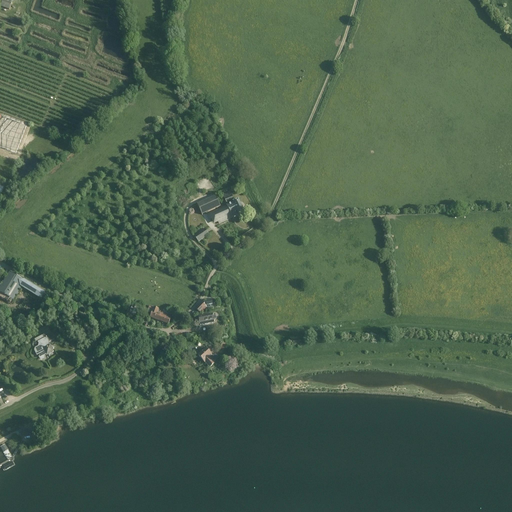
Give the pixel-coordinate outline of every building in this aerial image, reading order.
[(12,0),(2,0),(0,6),(9,10),(13,0),(12,0)] [(29,128),(9,120),(0,144),(0,145),(20,153),(29,128)] [(77,142),(88,132),(85,129),(74,139),(77,142)] [(230,192),(223,195),(226,204),(234,201),(230,192)] [(202,215),(221,207),(215,197),(197,205),(202,215)] [(227,206),(213,212),(216,218),(219,224),(232,218),(244,213),(238,201),(227,206)] [(209,235),(205,229),(194,236),(198,243),(209,235)] [(45,293),(10,272),(0,288),(0,293),(13,301),(21,287),(41,299),(45,293)] [(202,303),(196,310),(200,313),(202,311),(203,312),(207,309),(207,308),(211,307),(210,305),(213,305),(211,299),(205,300),(206,303),(204,304),(203,304),(202,303)] [(131,309),(129,312),(132,314),(133,313),(134,310),(137,311),(143,313),(144,311),(147,312),(148,308),(145,307),(133,303),(131,309)] [(159,321),(162,314),(158,312),(159,310),(154,308),(150,306),(149,309),(153,311),(150,318),(159,321)] [(162,314),(159,321),(169,325),(172,316),(173,313),(163,310),(162,314)] [(214,323),(214,319),(216,319),(215,314),(199,317),(200,325),(214,323)] [(35,348),(34,351),(37,356),(39,355),(41,360),(44,358),(45,355),(46,354),(47,356),(48,355),(49,357),(53,355),(52,353),(54,352),(53,350),(54,347),(51,347),(49,347),(48,344),(49,344),(49,343),(54,340),(50,332),(44,335),(35,340),(36,342),(38,343),(39,344),(38,347),(35,348)] [(214,364),(213,363),(218,358),(214,353),(211,356),(206,349),(198,356),(205,364),(209,368),(214,364)]
